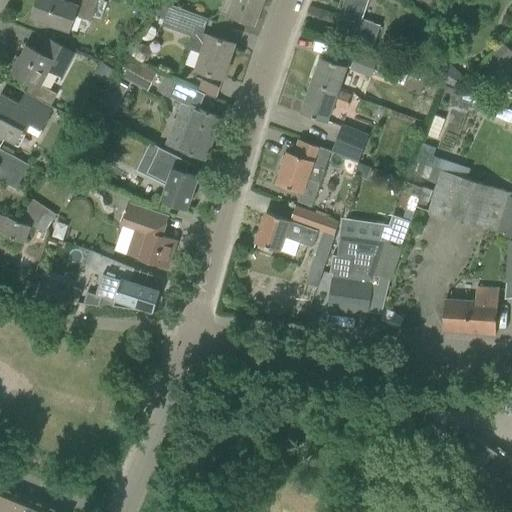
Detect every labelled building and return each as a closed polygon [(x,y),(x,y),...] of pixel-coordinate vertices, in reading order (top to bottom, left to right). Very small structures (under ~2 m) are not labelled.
[(36,0),(30,18),(70,32),(75,16),(91,21),(98,0),(111,0),(117,1),(116,0),(36,0)] [(224,0),(220,13),(235,18),(253,25),(263,0),(224,0)] [(343,33),(362,40),(374,44),(380,26),(364,20),(371,0),(348,0),(342,18),(348,20),(343,33)] [(161,2),(155,18),(164,21),(162,28),(190,37),(187,48),(202,53),(197,69),(204,71),(223,78),(235,44),(216,37),(208,35),(203,34),(208,18),(161,2)] [(433,31),(433,43),(443,43),(443,31),(433,31)] [(16,56),(8,70),(13,72),(30,82),(25,93),(51,107),(57,95),(42,87),(51,71),(64,78),(77,54),(65,48),(48,39),(40,53),(27,46),(20,58),(16,56)] [(134,47),(132,53),(135,59),(142,62),(148,59),(150,52),(147,46),(141,44),(134,47)] [(503,64),(511,53),(511,52),(504,44),(493,54),(503,64)] [(369,75),(374,60),(355,53),(350,68),(369,75)] [(313,80),(335,88),(344,65),(321,57),(313,80)] [(121,78),(148,90),(157,71),(130,59),(121,78)] [(449,63),(437,79),(457,88),(464,77),(449,63)] [(167,76),(159,93),(174,101),(175,99),(182,102),(165,142),(179,148),(186,151),(204,159),(221,118),(203,110),(200,109),(205,94),(193,88),(167,76)] [(191,81),(193,88),(202,93),(205,94),(215,99),(220,88),(198,78),(191,80),(191,81)] [(335,89),(335,88),(313,80),(301,112),(326,121),(333,102),(346,107),(350,95),(335,89)] [(1,94),(0,96),(0,134),(2,136),(16,143),(21,146),(28,132),(33,124),(42,130),(54,108),(51,107),(25,93),(19,103),(1,94)] [(495,118),(511,124),(511,112),(500,108),(495,118)] [(433,116),(426,136),(436,139),(443,120),(433,116)] [(341,127),(331,151),(357,161),(367,137),(341,127)] [(282,166),(276,183),(301,192),(297,201),(309,205),(313,206),(321,183),(309,179),(315,162),(326,166),(332,151),(318,146),(299,140),(294,154),(287,151),(286,155),(283,156),(280,163),(282,166)] [(431,168),(454,176),(458,165),(434,158),(437,148),(422,144),(415,164),(431,168)] [(150,167),(147,173),(166,183),(161,199),(179,206),(187,208),(198,177),(183,172),(188,163),(189,164),(190,163),(159,147),(156,152),(152,162),(150,167)] [(0,180),(16,189),(30,164),(0,148),(0,180)] [(74,154),(68,168),(75,171),(76,172),(97,182),(101,173),(90,168),(93,163),(74,154)] [(56,162),(52,171),(72,181),(76,172),(75,171),(68,168),(56,162)] [(467,181),(454,176),(431,168),(428,178),(438,182),(435,192),(423,188),(417,207),(429,211),(495,232),(499,233),(499,234),(509,237),(511,226),(511,196),(507,195),(507,193),(467,181)] [(32,199),(17,220),(31,226),(45,232),(57,215),(32,199)] [(129,202),(121,223),(136,228),(134,235),(127,254),(168,267),(177,241),(163,236),(170,215),(161,212),(155,210),(129,202)] [(266,212),(255,243),(279,251),(284,237),(299,242),(312,247),(318,232),(332,236),(337,221),(314,213),(295,206),(290,221),(266,212)] [(404,212),(400,221),(410,224),(413,215),(412,215),(404,212)] [(31,226),(17,220),(0,213),(0,233),(7,236),(6,240),(23,247),(31,226)] [(384,244),(373,274),(391,280),(403,248),(401,248),(410,224),(393,218),(384,244)] [(332,288),(329,308),(360,313),(361,308),(368,309),(371,289),(372,279),(373,274),(384,244),(339,237),(336,257),(332,256),(330,273),(334,274),(332,288)] [(114,302),(136,309),(138,302),(156,304),(161,291),(130,281),(134,268),(129,263),(94,251),(88,268),(103,274),(96,295),(87,292),(83,304),(99,306),(102,298),(114,302)] [(67,285),(62,301),(77,303),(82,290),(67,285)] [(497,315),(499,290),(476,289),(475,302),(445,300),(444,311),(443,331),(496,334),(497,315)] [(383,310),(380,321),(392,325),(396,314),(383,310)] [(511,463),(472,434),(453,460),(469,472),(511,503),(511,463)] [(0,511),(16,511),(23,497),(0,486),(0,511)] [(23,497),(16,511),(42,511),(45,506),(23,497)]
